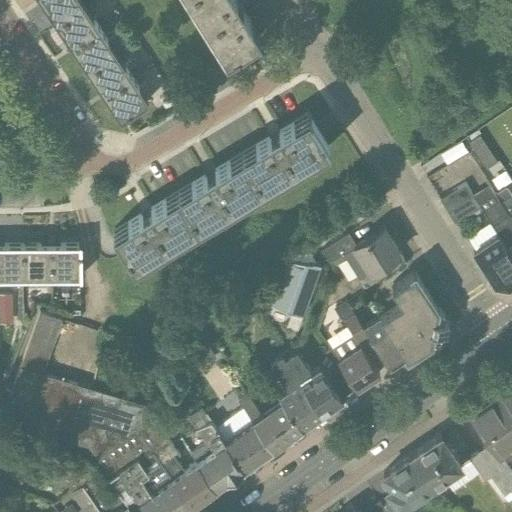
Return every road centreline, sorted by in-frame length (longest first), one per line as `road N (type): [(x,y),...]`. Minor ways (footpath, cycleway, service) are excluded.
road 1 (residential): [(503,341),(322,52)]
road 2 (residential): [(424,395),(397,378),(203,511)]
road 3 (residential): [(93,165),(136,161),(322,52)]
road 4 (secondary): [(259,511),(424,395)]
road 5 (unclassified): [(93,165),(0,23)]
